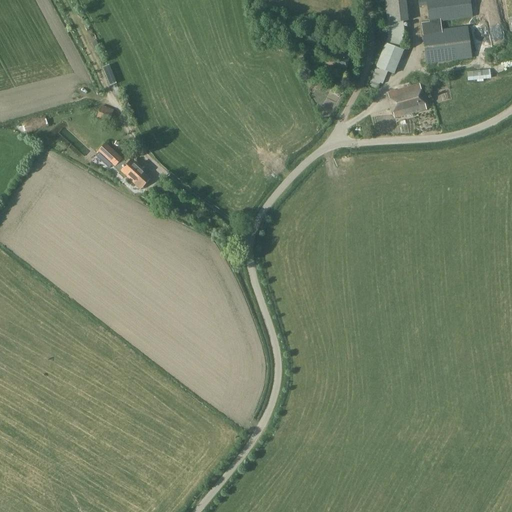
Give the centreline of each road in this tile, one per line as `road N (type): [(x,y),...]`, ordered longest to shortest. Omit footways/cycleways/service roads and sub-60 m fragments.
road 1 (unclassified): [(195,511),(271,405),(278,363),(253,279),(255,221),(331,143)]
road 2 (track): [(250,238),(144,156),(64,0)]
road 3 (unclassified): [(511,110),(439,138),(331,143)]
road 4 (unclassified): [(331,143),(364,71),(369,0)]
